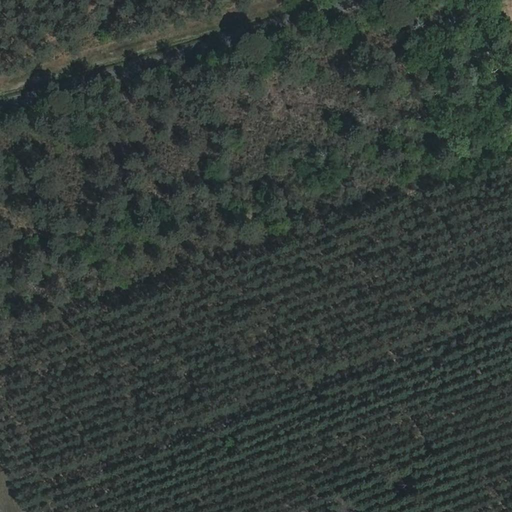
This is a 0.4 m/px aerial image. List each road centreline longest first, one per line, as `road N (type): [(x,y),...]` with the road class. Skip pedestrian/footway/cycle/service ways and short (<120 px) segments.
road 1 (tertiary): [(0,107),(362,0)]
road 2 (track): [(511,124),(465,0)]
